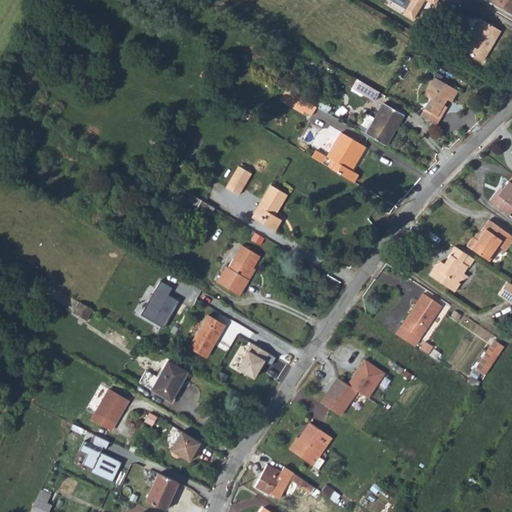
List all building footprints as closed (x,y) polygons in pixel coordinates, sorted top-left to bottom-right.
[(410,0),(403,14),(414,20),(425,1),(436,7),(439,0),(410,0)] [(511,0),(490,0),(490,1),(511,13),(511,0)] [(481,20),(464,52),(482,62),(486,54),(489,55),(502,32),(481,20)] [(360,82),(327,62),(325,66),(328,68),(326,71),(356,88),(360,82)] [(422,117),(438,127),(442,119),(439,118),(446,106),(449,101),(453,103),(460,92),(436,79),(426,96),(432,100),(422,117)] [(382,94),(360,82),(356,88),(355,90),(377,103),(382,94)] [(322,113),(290,94),(284,104),(297,112),(299,109),(317,120),(322,113)] [(385,106),(366,138),(385,150),(404,117),(385,106)] [(439,118),(442,119),(449,108),(446,106),(439,118)] [(336,164),(332,170),(354,183),(359,176),(353,172),(350,170),(364,148),(342,135),(327,158),(332,161),(336,164)] [(367,149),(364,148),(350,170),(353,172),(367,149)] [(332,161),(328,168),(332,170),(336,164),(332,161)] [(192,168),(183,163),(181,168),(189,173),(192,168)] [(241,163),(238,167),(248,173),(251,168),(241,163)] [(236,166),(225,185),(238,192),(249,174),(248,173),(238,167),(236,166)] [(156,175),(145,169),(142,173),(159,183),(160,180),(155,177),(156,175)] [(157,186),(159,183),(142,173),(141,176),(157,186)] [(511,179),(504,190),(499,196),(497,194),(490,204),(509,218),(511,214),(511,179)] [(236,196),(238,192),(225,185),(223,188),(236,196)] [(269,185),(258,204),(271,212),(273,209),(275,211),(285,195),(269,185)] [(198,206),(210,213),(214,208),(201,201),(198,206)] [(269,216),(271,212),(258,204),(251,214),(258,218),(255,223),(271,232),(278,221),(272,217),(269,216)] [(209,215),(210,213),(198,206),(197,208),(209,215)] [(248,219),(255,223),(258,218),(251,214),(248,219)] [(471,237),(465,246),(487,261),(500,241),(503,243),(508,235),(487,221),(474,239),(471,237)] [(511,242),(511,237),(508,235),(503,243),(499,247),(505,251),(511,242)] [(499,247),(503,243),(500,241),(487,261),(489,262),(499,247)] [(239,244),(217,281),(238,294),(246,279),(244,277),(250,266),(257,254),(239,244)] [(450,256),(442,270),(438,268),(431,278),(456,294),(462,284),(460,282),(468,268),(470,268),(475,260),(454,247),(449,255),(450,256)] [(244,277),(246,279),(253,268),(250,266),(244,277)] [(200,299),(204,292),(187,282),(183,288),(200,299)] [(511,284),(508,282),(499,295),(511,303),(511,284)] [(424,295),(402,328),(419,340),(442,307),(424,295)] [(74,313),(87,319),(93,310),(80,303),(74,313)] [(208,316),(189,347),(207,357),(225,326),(208,316)] [(495,339),(476,369),(486,375),(505,346),(495,339)] [(249,350),(238,369),(256,380),(266,362),(272,366),(277,357),(251,341),(247,349),(249,350)] [(168,361),(151,389),(170,401),(187,373),(168,361)] [(337,378),(320,403),(340,416),(357,392),(367,399),(384,374),(365,361),(348,385),(337,378)] [(109,389),(91,420),(110,431),(128,400),(109,389)] [(149,412),(143,421),(151,425),(156,416),(149,412)] [(294,439),(287,448),(308,462),(317,468),(322,460),(317,457),(331,437),(308,422),(296,440),(294,439)] [(67,435),(80,441),(83,443),(88,432),(72,425),(67,435)] [(202,443),(181,431),(170,450),(171,454),(176,457),(180,456),(188,460),(192,454),(195,449),(198,451),(202,443)] [(85,441),(80,452),(88,455),(83,465),(94,469),(93,472),(113,481),(122,463),(100,453),(104,445),(107,447),(110,442),(96,436),(92,444),(85,441)] [(267,465),(255,487),(269,495),(272,489),(279,477),(282,473),(267,465)] [(305,490),(309,484),(299,477),(292,473),(289,479),(305,490)] [(158,474),(145,501),(165,510),(178,483),(158,474)] [(285,481),(279,477),(272,489),(279,492),(285,481)] [(482,486),(472,478),(468,484),(478,492),(482,486)] [(47,511),(51,506),(46,503),(50,495),(40,490),(33,506),(46,511),(47,511)]
